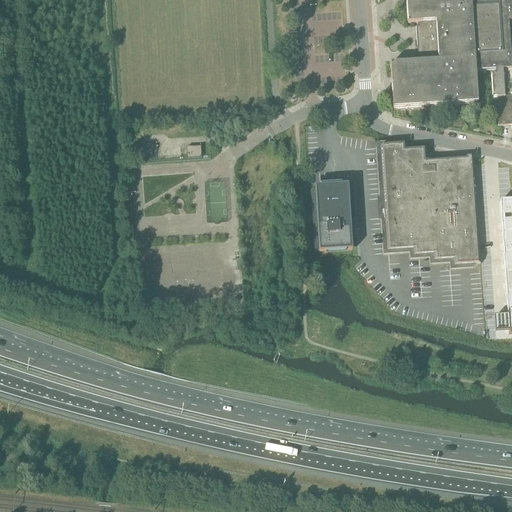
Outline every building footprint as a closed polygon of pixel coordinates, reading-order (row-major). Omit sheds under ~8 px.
[(418,64),(390,65),(393,110),(478,105),(476,73),(495,72),(495,76),(491,76),(492,99),(496,99),(498,127),(511,126),(511,61),(511,62),(509,30),(511,30),(511,0),(406,0),(408,25),(416,24),(418,64)] [(143,161),(155,161),(154,141),(142,141),(143,161)] [(407,151),(407,145),(380,146),(387,251),(413,249),(413,256),(433,255),(433,261),(453,260),(454,266),(481,265),(473,158),(466,159),(466,160),(428,162),(427,150),(407,151)] [(187,160),(200,159),(200,147),(186,148),(187,160)] [(345,190),(310,192),(314,253),(350,250),(349,236),(352,236),(351,222),(348,223),(345,190)] [(507,317),(494,318),(495,333),(508,332),(509,335),(511,335),(511,203),(500,205),(507,317)] [(491,254),(490,241),(480,242),(481,254),(491,254)]
